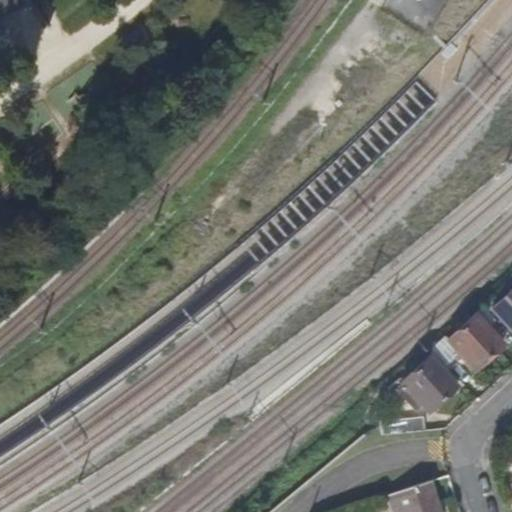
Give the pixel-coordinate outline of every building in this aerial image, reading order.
[(30,0),(0,0),(0,22),(32,2),(30,0)] [(487,304),(511,330),(511,291),(496,305),(491,300),(487,304)] [(500,346),(471,315),(443,341),(472,372),(500,346)] [(401,386),(395,392),(408,406),(414,400),(427,414),(456,387),(429,358),(400,384),(401,386)] [(385,436),(425,430),(423,418),(384,424),(385,436)] [(438,511),(429,480),(389,493),(394,511),(438,511)]
